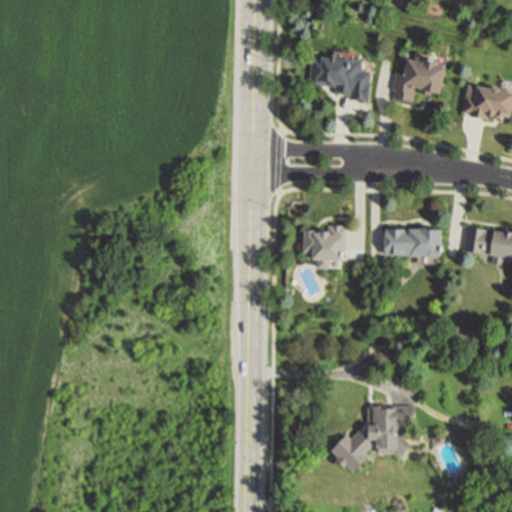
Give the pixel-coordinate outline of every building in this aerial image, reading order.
[(361,57),(361,65),(364,65),(362,84),(354,84),(354,90),(335,88),(335,82),(311,80),(313,57),(322,58),(323,50),(353,52),(353,56),(361,57)] [(439,53),(439,57),(446,59),(440,87),(432,85),(432,89),(421,87),(421,83),(417,82),(414,99),(405,97),(405,100),(399,99),(399,96),(393,95),(395,87),(392,86),(396,66),(405,68),(409,51),(424,54),(425,50),(439,53)] [(478,81),(489,84),(494,81),(501,83),(503,87),(511,89),(511,107),(510,116),(489,111),(488,116),(487,118),(469,114),(469,112),(462,111),(468,83),(477,85),(478,81)] [(443,221),(443,223),(443,248),(440,248),(440,249),(440,250),(428,250),(428,249),(413,249),(413,248),(387,248),(387,223),(411,223),(411,221),(443,221)] [(511,228),(511,253),(505,253),(504,261),(493,259),(494,252),(466,248),(469,223),(511,228)] [(347,226),(346,246),(341,246),(341,257),(331,257),(330,267),(318,266),(319,256),(314,256),(314,250),(303,250),(304,226),(315,227),(315,229),(321,230),(321,227),(329,228),(329,225),(342,226),(347,226)] [(412,405),(412,422),(401,422),(400,435),(410,444),(400,454),(394,450),(377,450),(377,446),(374,446),(374,439),(365,439),(366,405),(412,405)] [(511,451),(498,451),(499,431),(511,431),(511,451)]
